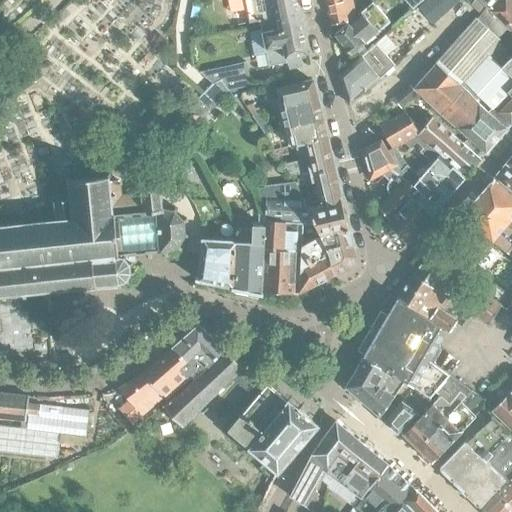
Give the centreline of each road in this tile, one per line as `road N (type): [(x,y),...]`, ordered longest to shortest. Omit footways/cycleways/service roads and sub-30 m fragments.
road 1 (residential): [(386,276),(319,0)]
road 2 (residential): [(240,311),(199,300),(160,338),(105,370),(63,379),(0,376)]
road 3 (residential): [(511,139),(386,276)]
road 4 (residential): [(386,276),(316,309),(240,311)]
road 5 (residential): [(325,392),(386,276)]
